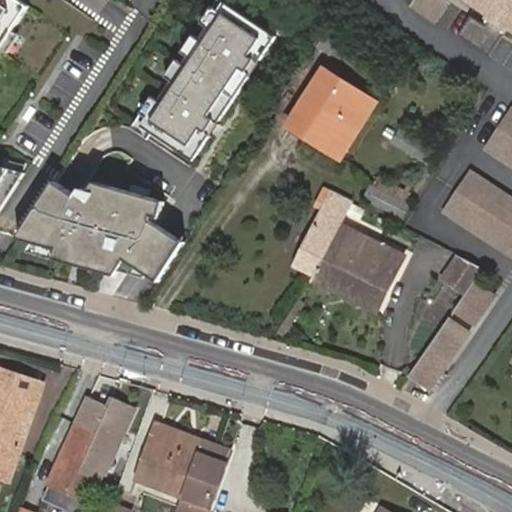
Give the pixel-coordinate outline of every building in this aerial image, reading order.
[(0,0),(0,215),(29,170),(0,163),(0,54),(33,2),(29,0),(0,0)] [(438,22),(452,1),(450,0),(415,0),(413,5),(438,22)] [(511,0),(475,0),(494,12),(511,23),(511,0)] [(278,36),(225,1),(143,124),(196,159),(278,36)] [(491,53),(511,23),(494,12),(487,23),(473,14),(460,33),(474,42),(491,53)] [(330,29),(317,48),(331,57),(343,37),(330,29)] [(337,96),(344,84),(326,74),(292,132),(310,143),(315,135),(349,155),(371,116),(337,96)] [(378,104),(344,84),(337,96),(371,116),(378,104)] [(511,108),(486,148),(511,164),(511,108)] [(315,135),(310,143),(344,163),(349,155),(315,135)] [(511,196),(472,170),(445,211),(511,255),(511,196)] [(366,202),(401,216),(412,192),(376,177),(366,202)] [(67,187),(58,181),(21,237),(61,247),(59,259),(119,276),(130,258),(148,271),(161,280),(188,241),(175,232),(163,224),(169,201),(99,181),(92,189),(85,187),(80,196),(67,187)] [(344,225),(355,204),(334,193),(297,265),(317,276),(344,225)] [(344,225),(317,276),(380,309),(407,258),(344,225)] [(464,295),(484,269),(457,256),(441,280),(464,295)] [(477,322),(497,296),(478,282),(458,308),(477,322)] [(430,386),(470,332),(451,318),(411,372),(430,386)] [(30,400),(34,401),(40,383),(0,371),(0,457),(15,461),(22,441),(18,440),(30,400)] [(22,441),(34,401),(30,400),(18,440),(22,441)] [(86,403),(49,485),(91,503),(99,483),(96,482),(113,441),(118,443),(127,421),(86,403)] [(135,478),(182,496),(202,444),(156,426),(135,478)] [(226,453),(218,450),(202,444),(182,496),(206,505),(226,453)] [(0,478),(9,481),(15,461),(0,457),(0,478)]
